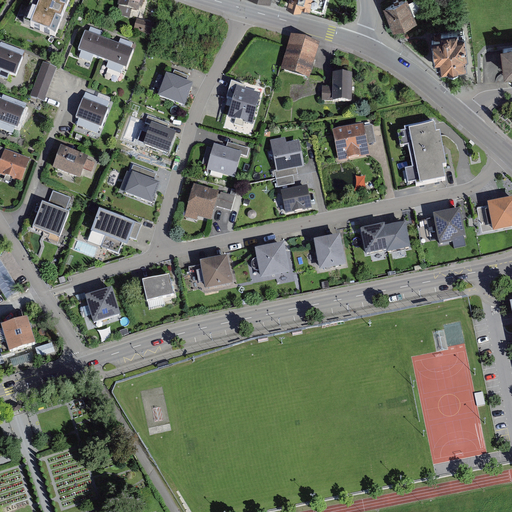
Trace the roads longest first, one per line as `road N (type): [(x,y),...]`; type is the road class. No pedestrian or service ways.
road 1 (tertiary): [(85,363),(229,322),(511,265)]
road 2 (residential): [(508,157),(471,191),(166,255)]
road 3 (residential): [(166,255),(191,133),(247,10)]
road 4 (unclassified): [(85,363),(174,511)]
road 5 (residential): [(7,237),(65,108)]
road 6 (residential): [(166,255),(46,293)]
road 7 (residential): [(0,393),(40,511)]
road 8 (tertiary): [(247,10),(365,45)]
